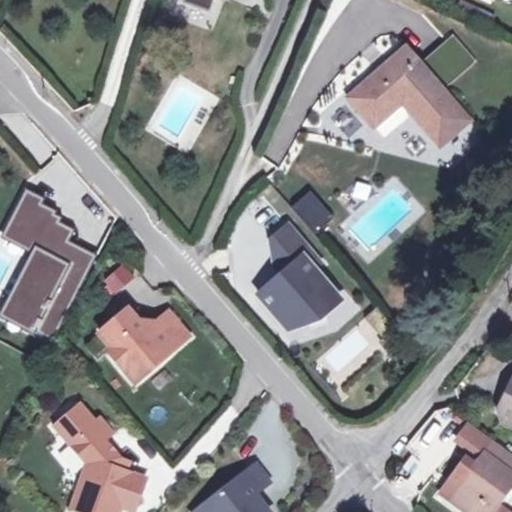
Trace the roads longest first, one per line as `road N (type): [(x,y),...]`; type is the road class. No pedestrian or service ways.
road 1 (unclassified): [(0,71),(353,473)]
road 2 (residential): [(511,277),(474,335),(353,473)]
